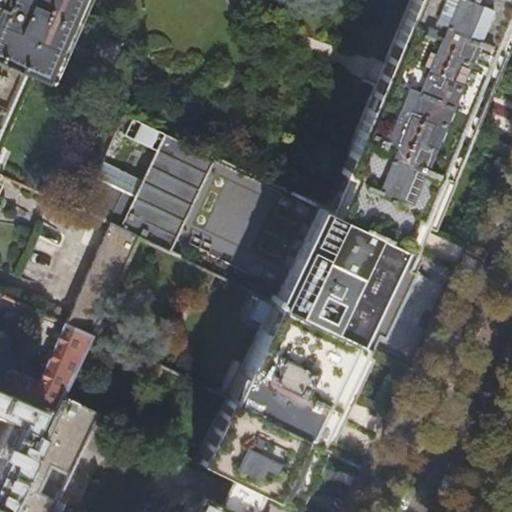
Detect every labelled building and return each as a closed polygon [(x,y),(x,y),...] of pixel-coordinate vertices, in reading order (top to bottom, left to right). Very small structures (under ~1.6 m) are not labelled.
[(0,0),(0,58),(22,68),(41,76),(74,0),(0,0)] [(500,35),(511,2),(511,0),(414,0),(345,175),(353,178),(336,214),(408,249),(436,189),(443,175),(447,177),(500,49),(496,47),(500,35)] [(0,119),(22,68),(0,58),(0,119)] [(109,224),(137,236),(167,251),(213,155),(127,114),(120,133),(162,154),(148,183),(107,163),(85,213),(109,224)] [(374,319),(408,249),(336,214),(333,213),(318,206),(273,302),(275,303),(362,345),(374,319)] [(91,333),(137,236),(109,224),(67,324),(91,334),(91,333)] [(345,381),(362,345),(275,303),(229,399),(316,441),(345,381)] [(91,334),(67,324),(66,323),(39,382),(12,370),(6,372),(0,384),(0,391),(42,410),(52,414),(61,394),(91,334)] [(0,418),(10,423),(0,447),(0,506),(7,509),(42,435),(33,430),(42,410),(0,391),(0,418)] [(48,511),(96,411),(61,394),(52,414),(42,435),(7,509),(13,511),(48,511)] [(303,468),(316,441),(229,399),(225,397),(195,459),(234,478),(263,493),(286,503),(303,468)] [(253,511),(263,493),(234,478),(220,508),(202,499),(195,511),(253,511)]
